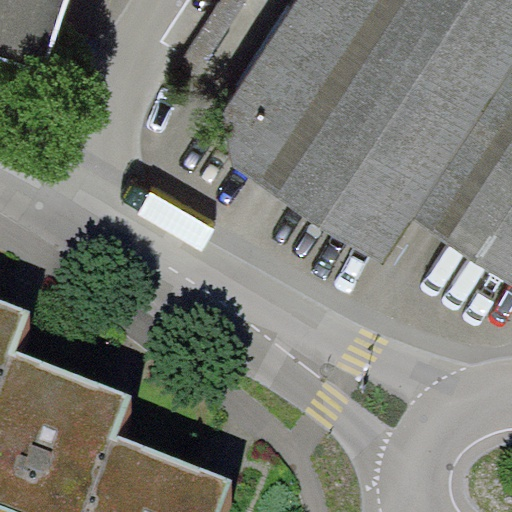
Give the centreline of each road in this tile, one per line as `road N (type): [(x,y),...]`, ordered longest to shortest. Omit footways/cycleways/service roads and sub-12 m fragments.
road 1 (residential): [(36,187),(436,413)]
road 2 (unclassified): [(165,0),(36,187)]
